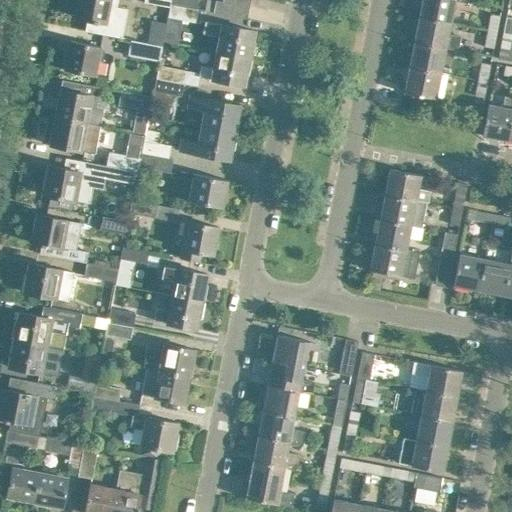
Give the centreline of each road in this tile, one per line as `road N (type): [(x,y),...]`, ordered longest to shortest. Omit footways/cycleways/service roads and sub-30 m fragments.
road 1 (residential): [(326,299),(386,0)]
road 2 (residential): [(248,285),(303,0)]
road 3 (residential): [(203,511),(248,285)]
road 4 (residential): [(0,199),(38,0)]
road 5 (residential): [(510,332),(326,299)]
road 6 (residential): [(475,511),(510,332)]
